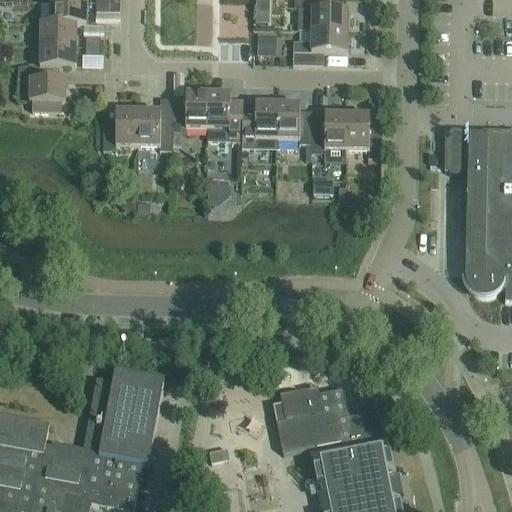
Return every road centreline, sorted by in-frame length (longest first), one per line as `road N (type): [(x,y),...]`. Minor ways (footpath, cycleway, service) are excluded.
road 1 (unclassified): [(354,323),(291,309),(77,304),(0,290)]
road 2 (residential): [(407,82),(252,79),(235,67),(151,64),(138,48),(138,0)]
road 3 (tertiary): [(478,511),(464,456),(433,394),(396,352),(354,323)]
road 4 (tertiary): [(387,257),(405,205),(407,82)]
road 5 (residential): [(387,257),(427,281),(475,329),(511,339)]
